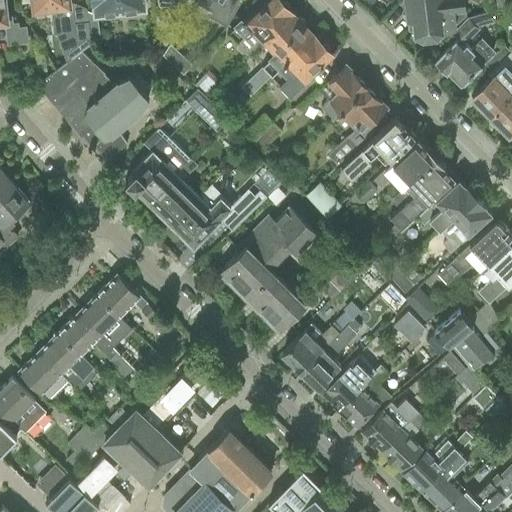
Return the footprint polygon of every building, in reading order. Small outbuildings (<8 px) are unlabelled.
[(0,0),(0,24),(5,24),(7,44),(27,42),(25,27),(17,28),(17,23),(11,24),(10,16),(5,17),(3,0),(0,0)] [(32,0),(33,8),(51,6),(54,32),(55,32),(67,61),(82,50),(91,43),(91,39),(88,21),(86,7),(68,1),(68,0),(32,0)] [(92,0),(94,14),(114,11),(124,10),(138,8),(145,7),(144,0),(92,0)] [(199,0),(199,1),(213,10),(211,14),(225,22),(237,0),(199,0)] [(247,54),(262,40),(291,12),(289,10),(290,6),(286,1),(282,2),(279,0),(264,0),(244,19),(241,16),(224,32),(233,41),(233,48),(240,54),(247,54)] [(404,0),(406,18),(408,19),(409,29),(414,29),(414,33),(423,39),(436,36),(443,30),(450,29),(465,15),(463,0),(404,0)] [(505,0),(495,0),(494,0),(495,8),(502,7),(507,6),(505,0)] [(458,38),(436,59),(459,83),(474,69),(482,61),(493,51),(480,37),(470,47),(468,45),(465,41),(464,41),(477,28),(475,25),(492,20),(490,11),(467,17),(466,18),(452,32),(458,38)] [(262,67),(271,76),(313,35),(304,25),(305,22),(301,17),(297,18),(291,12),(262,40),(273,52),(267,58),(269,60),(262,67)] [(97,19),(88,21),(91,39),(99,38),(97,19)] [(169,28),(157,29),(163,49),(177,33),(169,28)] [(313,35),(271,76),(290,96),(304,81),(332,55),(330,52),(330,48),(326,44),(323,45),(313,35)] [(172,44),(162,54),(182,74),(192,64),(172,44)] [(501,67),(471,96),(489,115),(511,92),(511,49),(504,57),(498,63),(501,67)] [(67,61),(35,84),(42,92),(41,92),(45,96),(46,96),(73,128),(90,149),(95,148),(108,161),(124,148),(129,143),(117,128),(139,109),(147,99),(128,76),(117,81),(112,84),(103,74),(104,73),(82,50),(67,61)] [(498,50),(486,62),(492,69),(498,63),(504,57),(498,50)] [(331,119),(340,110),(366,85),(345,64),(319,88),(328,98),(319,107),(331,119)] [(205,73),(194,85),(196,87),(205,96),(216,85),(205,73)] [(366,85),(340,110),(361,131),(386,106),(366,85)] [(196,87),(184,99),(216,130),(219,128),(227,119),(228,118),(205,96),(196,87)] [(511,92),(489,115),(508,133),(511,129),(511,92)] [(263,112),(243,132),(252,141),(272,121),(263,112)] [(394,114),(340,166),(341,168),(351,177),(369,160),(367,158),(366,157),(372,151),(384,163),(398,148),(413,135),(411,133),(411,128),(408,126),(405,126),(395,116),(394,114)] [(227,119),(219,128),(226,135),(235,126),(227,119)] [(272,121),(252,141),(261,150),(281,131),(272,121)] [(153,152),(124,181),(134,191),(137,189),(148,201),(190,158),(158,127),(143,142),(153,152)] [(346,135),(326,154),(337,165),(356,146),(346,135)] [(396,176),(405,186),(434,158),(433,157),(434,152),(430,148),(425,148),(416,139),(374,180),(381,187),(391,177),(393,179),(396,176)] [(148,201),(172,224),(200,196),(183,180),(197,165),(190,158),(148,201)] [(434,158),(405,186),(397,194),(405,202),(390,216),(400,226),(452,176),(443,166),(444,163),(440,159),(436,159),(434,158)] [(0,250),(17,236),(9,226),(14,221),(10,216),(26,203),(15,189),(17,188),(0,168),(0,250)] [(421,215),(418,217),(422,222),(425,225),(431,220),(439,229),(445,224),(475,195),(459,178),(444,192),(421,215)] [(354,192),(363,202),(376,191),(368,181),(354,192)] [(306,196),(326,217),(340,203),(320,182),(306,196)] [(200,196),(172,224),(194,245),(219,220),(220,219),(229,228),(231,230),(265,195),(259,189),(255,194),(254,194),(250,190),(247,188),(231,204),(212,185),(200,196)] [(445,224),(439,229),(448,238),(443,243),(451,251),(474,229),(477,226),(491,213),(475,195),(445,224)] [(288,204),(269,224),(265,220),(237,249),(240,252),(221,272),(279,329),(305,303),(269,268),(289,248),(293,252),(315,230),(288,204)] [(468,244),(438,273),(449,285),(472,263),(468,259),(472,255),(468,252),(472,248),(488,264),(511,241),(511,235),(496,218),(481,232),(468,244)] [(477,291),(488,303),(511,280),(511,241),(488,264),(489,266),(483,271),(490,279),(477,291)] [(356,251),(326,279),(327,280),(338,291),(367,262),(356,251)] [(389,277),(404,293),(414,283),(399,267),(389,277)] [(116,272),(97,292),(119,315),(133,301),(150,318),(156,312),(116,272)] [(327,280),(320,287),(330,298),(338,291),(327,280)] [(418,286),(405,299),(415,310),(429,298),(418,286)] [(97,292),(77,312),(111,347),(131,328),(119,315),(97,292)] [(472,325),(460,309),(435,329),(447,345),(449,343),(472,325)] [(393,325),(410,343),(425,329),(408,311),(393,325)] [(77,312),(58,330),(80,353),(92,341),(110,359),(111,358),(117,352),(111,347),(77,312)] [(345,313),(335,323),(341,330),(347,324),(352,319),(345,313)] [(352,319),(347,324),(355,331),(360,326),(352,318),(352,319)] [(295,338),(281,352),(299,370),(335,333),(337,334),(341,330),(335,323),(334,323),(333,322),(329,326),(321,334),(311,323),(305,329),(295,338)] [(335,333),(299,370),(317,387),(331,373),(340,364),(332,357),(356,332),(355,331),(347,324),(341,330),(337,334),(335,333)] [(480,336),(472,325),(449,343),(459,353),(460,351),(480,336)] [(435,329),(425,339),(438,354),(447,345),(435,329)] [(68,381),(74,387),(94,367),(80,353),(58,330),(37,350),(68,381)] [(480,336),(460,351),(469,363),(473,367),(496,349),(498,347),(486,331),(483,334),(480,336)] [(49,400),(68,381),(37,350),(18,370),(49,400)] [(441,358),(457,375),(467,365),(464,368),(448,351),(441,358)] [(111,358),(110,359),(114,364),(113,366),(123,376),(132,368),(122,357),(117,352),(111,358)] [(335,377),(321,392),(338,408),(375,371),(374,370),(358,354),(344,368),(335,377)] [(144,364),(136,372),(145,380),(152,373),(144,364)] [(375,371),(338,408),(355,425),(369,411),(378,402),(390,395),(378,384),(389,373),(379,364),(374,370),(375,371)] [(467,365),(457,375),(474,394),(485,384),(467,365)] [(511,376),(510,375),(499,385),(507,393),(511,388),(511,376)] [(11,377),(0,387),(0,410),(3,413),(11,422),(19,430),(21,428),(24,432),(45,411),(34,399),(25,391),(11,377)] [(474,394),(471,397),(481,409),(483,407),(492,417),(505,405),(486,383),(485,384),(474,394)] [(197,420),(214,405),(196,384),(179,399),(197,420)] [(380,450),(403,427),(417,413),(403,399),(396,406),(390,400),(360,430),(380,450)] [(106,420),(115,428),(129,414),(120,406),(106,420)] [(115,428),(103,441),(147,485),(180,451),(135,408),(129,414),(115,428)] [(0,449),(19,430),(11,422),(3,413),(0,410),(0,449)] [(403,427),(380,450),(399,469),(422,446),(411,435),(418,429),(416,427),(425,419),(418,412),(417,413),(403,427)] [(83,425),(75,433),(92,449),(109,430),(99,422),(90,432),(83,425)] [(162,495),(162,505),(168,511),(229,511),(270,470),(227,428),(162,495)] [(92,449),(75,433),(67,443),(74,450),(65,460),(74,468),(92,449)] [(415,457),(401,471),(419,489),(457,451),(456,450),(444,438),(429,452),(424,448),(415,457)] [(419,489),(438,508),(461,485),(453,477),(468,462),(457,451),(419,489)] [(496,472),(489,480),(490,481),(497,488),(498,489),(511,474),(511,461),(498,474),(496,472)] [(302,467),(267,502),(277,511),(295,511),(320,488),(321,486),(302,467)] [(45,500),(45,501),(56,511),(90,511),(98,505),(97,504),(69,477),(45,500)] [(438,508),(442,511),(472,511),(497,488),(490,481),(474,497),(461,485),(438,508)] [(342,511),(344,511),(320,488),(295,511),(342,511)] [(472,511),(489,511),(505,496),(498,489),(497,488),(472,511)]
